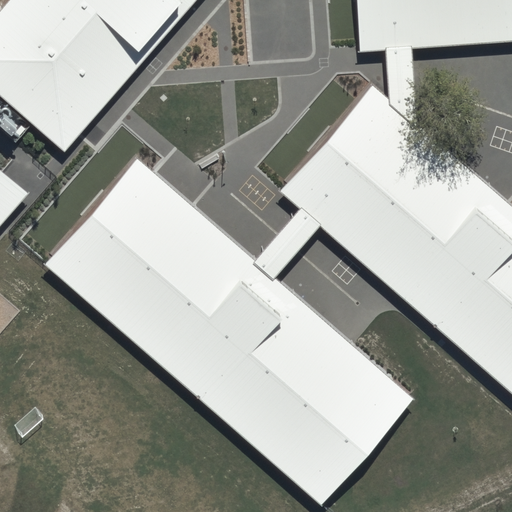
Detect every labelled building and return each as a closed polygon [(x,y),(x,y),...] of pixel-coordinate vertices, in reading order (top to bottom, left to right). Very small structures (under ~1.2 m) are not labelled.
[(0,0),(0,98),(65,154),(110,103),(199,0),(0,0)] [(511,0),(357,0),(361,52),(511,40),(511,0)] [(511,204),(375,85),(283,190),(511,388),(511,204)] [(408,398),(134,161),(42,266),(317,503),(408,398)] [(0,225),(28,194),(0,170),(0,225)]
